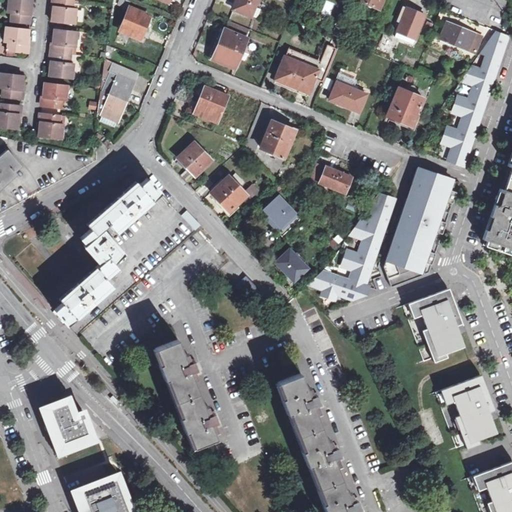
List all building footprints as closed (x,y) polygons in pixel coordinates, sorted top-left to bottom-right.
[(14,11),(13,20),(35,22),(37,0),(11,0),(11,11),(14,11)] [(54,0),(53,12),(55,13),(54,21),(81,23),(81,20),(86,20),(88,6),(78,5),(79,0),(54,0)] [(240,0),(237,8),(258,16),(263,0),(240,0)] [(355,0),(352,7),(375,16),(381,0),(355,0)] [(156,11),(134,2),(122,29),(145,39),(156,11)] [(408,6),(399,29),(417,36),(426,12),(408,6)] [(233,19),(230,25),(217,57),(242,68),(256,35),(252,33),(255,27),(233,19)] [(451,20),(443,37),(477,52),(485,34),(451,20)] [(35,27),(9,24),(7,40),(10,41),(9,50),(32,52),(35,27)] [(349,28),(340,25),(336,33),(346,37),(349,28)] [(52,67),(52,75),(78,78),(80,60),(76,60),(77,53),(87,54),(90,30),(58,26),(57,34),(54,33),(50,67),(52,67)] [(465,169),(510,36),(496,31),(480,54),(484,55),(481,66),(472,64),(460,83),(471,86),(468,98),(456,94),(449,114),(461,118),(458,128),(446,125),(439,145),(450,148),(446,163),(465,169)] [(325,58),(294,46),(291,53),(290,53),(278,79),(316,94),(323,77),(328,79),(341,46),(331,43),(325,58)] [(116,60),(108,56),(104,88),(101,118),(120,126),(143,72),(116,60)] [(29,74),(4,70),(2,87),(5,87),(5,96),(26,98),(29,74)] [(375,93),(341,79),(333,99),(367,113),(375,93)] [(74,83),(47,80),(47,87),(45,87),(43,105),(66,107),(67,99),(72,99),(74,83)] [(433,96),(405,84),(393,116),(421,128),(433,96)] [(203,85),(192,113),(230,127),(244,103),(203,85)] [(102,101),(93,99),(92,107),(101,108),(102,101)] [(26,104),(4,101),(3,109),(0,109),(0,125),(23,129),(26,104)] [(69,114),(42,110),(40,128),(42,128),(42,135),(67,138),(69,114)] [(305,128),(277,117),(265,147),(293,158),(305,128)] [(194,141),(176,159),(194,179),(213,163),(194,141)] [(0,196),(33,168),(14,148),(0,160),(0,196)] [(511,158),(482,245),(511,254),(511,158)] [(360,175),(321,160),(314,179),(353,194),(360,175)] [(460,182),(417,168),(412,184),(417,186),(412,200),(407,198),(385,263),(390,265),(387,276),(391,287),(429,273),(460,182)] [(229,174),(207,193),(229,215),(249,195),(229,174)] [(64,302),(52,310),(68,326),(113,286),(107,278),(117,266),(113,261),(123,254),(110,236),(163,190),(149,176),(140,183),(136,178),(86,220),(91,226),(79,236),(84,242),(82,244),(97,261),(58,297),(64,302)] [(417,186),(412,184),(409,191),(407,198),(412,200),(417,186)] [(365,305),(394,197),(376,192),(368,220),(355,217),(350,237),(359,239),(356,251),(344,247),(337,273),(316,268),(311,287),(320,289),(319,293),(365,305)] [(307,217),(285,193),(268,207),(274,214),(270,218),(287,235),(307,217)] [(195,231),(201,225),(186,209),(180,215),(195,231)] [(316,267),(296,246),(279,261),(300,283),(316,267)] [(447,289),(402,305),(424,361),(464,346),(456,325),(461,324),(447,289)] [(178,336),(155,344),(161,360),(159,361),(164,376),(167,376),(181,412),(178,413),(184,430),(187,429),(193,444),(215,435),(213,428),(217,427),(215,422),(219,420),(214,407),(206,410),(193,374),(196,373),(194,367),(199,365),(194,352),(185,355),(178,336)] [(355,511),(360,510),(355,498),(347,501),(334,466),(337,464),(335,459),(340,457),(335,445),(327,448),(314,413),(317,412),(315,406),(320,405),(316,393),(308,396),(299,374),(277,382),(322,503),(319,504),(322,511),(355,511)] [(480,376),(435,392),(456,448),(497,433),(489,412),(493,411),(480,376)] [(111,395),(108,398),(115,406),(118,403),(111,395)] [(69,398),(43,408),(60,450),(93,438),(84,413),(75,416),(69,398)] [(511,511),(511,461),(468,478),(480,511),(511,511)] [(131,511),(117,474),(75,490),(82,511),(131,511)]
